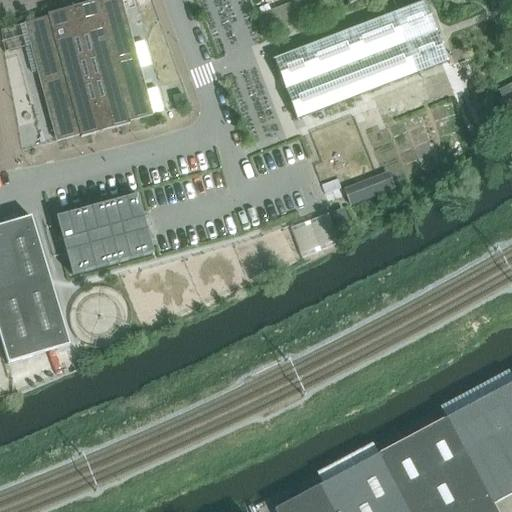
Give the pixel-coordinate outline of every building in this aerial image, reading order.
[(48,18),(24,24),(31,48),(25,50),(31,74),(37,72),(56,142),(80,136),(80,138),(129,125),(129,123),(152,117),(152,115),(162,112),(156,89),(145,92),(139,69),(150,66),(143,43),(133,45),(120,0),(112,0),(96,4),(96,2),(47,15),(48,18)] [(274,60),(272,60),(296,122),(298,121),(447,64),(424,2),(274,60)] [(511,96),(502,101),(511,119),(511,118),(511,96)] [(137,196),(56,218),(71,276),(153,254),(137,196)] [(30,218),(0,226),(0,341),(7,365),(69,347),(30,218)] [(511,383),(481,400),(511,458),(511,383)] [(511,495),(511,459),(481,400),(445,419),(493,506),(511,495)] [(496,511),(493,506),(445,419),(377,455),(407,511),(496,511)] [(407,511),(377,455),(317,487),(330,511),(407,511)] [(330,511),(317,487),(274,511),(330,511)]
